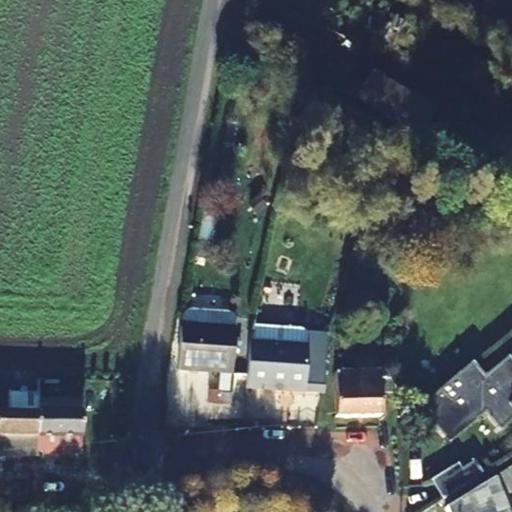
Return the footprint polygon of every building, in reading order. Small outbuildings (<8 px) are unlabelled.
[(427,93),(357,50),(344,72),(414,115),(427,93)] [(180,321),(179,332),(233,334),(233,332),(232,326),(231,320),(224,316),(189,314),(180,321)] [(304,349),(305,334),(298,331),(252,330),(249,348),(304,349)] [(231,378),(233,334),(179,332),(175,375),(216,378),(231,378)] [(327,335),(305,334),(304,349),(249,348),(247,363),(246,392),(304,395),(304,393),(315,393),(314,375),(327,335)] [(325,393),(328,335),(327,335),(314,375),(315,393),(325,393)] [(425,403),(417,409),(441,439),(468,418),(474,424),(484,416),(497,433),(511,420),(511,365),(507,359),(483,379),(472,365),(425,403)] [(336,372),(336,420),(381,421),(381,373),(336,372)] [(230,397),(231,378),(216,378),(215,397),(230,397)] [(0,408),(0,453),(38,452),(38,447),(38,433),(38,408),(38,389),(8,390),(8,409),(0,408)] [(229,408),(230,397),(215,397),(208,397),(207,408),(229,408)] [(38,408),(38,433),(80,432),(79,408),(38,408)] [(234,410),(207,411),(206,424),(235,424),(234,410)] [(182,426),(206,424),(207,411),(182,411),(182,426)] [(474,424),(468,418),(441,439),(446,446),(474,424)] [(69,444),(70,448),(79,448),(80,432),(38,433),(38,447),(46,447),(46,449),(59,449),(59,445),(69,444)] [(511,467),(446,510),(446,511),(508,511),(501,491),(511,483),(511,467)] [(457,471),(431,488),(442,507),(482,481),(474,468),(460,476),(457,471)]
